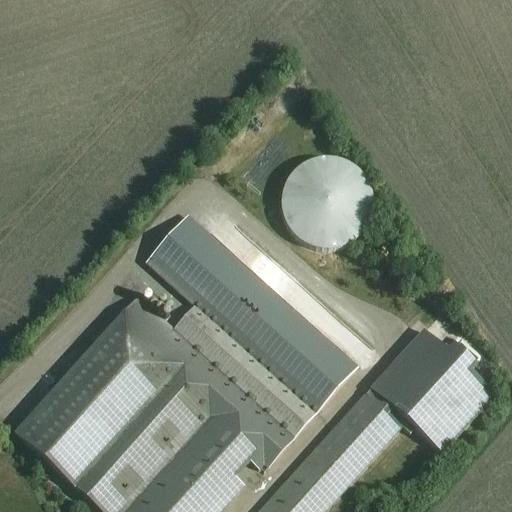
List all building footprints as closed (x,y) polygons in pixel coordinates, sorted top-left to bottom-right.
[(307,168),(289,183),(282,205),(286,228),(301,246),(323,253),(346,249),(364,233),(371,211),(367,189),(351,171),(329,164),(307,168)] [(135,302),(12,436),(72,490),(96,511),(219,511),(241,488),(232,480),(246,464),(256,473),(261,467),(266,471),(292,442),(314,417),(355,371),(187,222),(146,268),(194,311),(172,336),(135,302)] [(232,258),(243,249),(227,230),(216,240),(232,258)] [(424,335),(371,394),(442,458),(495,399),(470,378),(477,370),(452,348),(445,355),(424,335)] [(324,511),(400,428),(365,397),(259,511),(324,511)]
